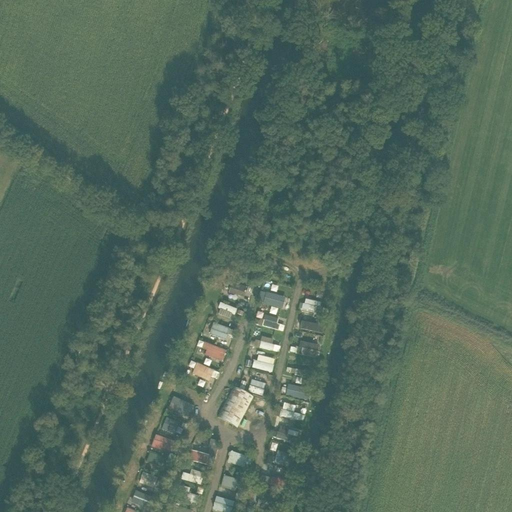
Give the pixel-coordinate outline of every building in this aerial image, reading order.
[(245,298),(247,292),(231,286),(229,292),(245,298)] [(282,308),(284,296),(265,293),(263,305),(282,308)] [(327,316),(328,310),(321,309),(323,303),(307,299),(305,304),(300,303),(298,309),(327,316)] [(233,320),(237,309),(220,302),(215,313),(233,320)] [(279,319),(258,314),(256,325),(284,331),(285,325),(278,324),(279,319)] [(203,332),(227,340),(228,335),(233,336),(235,330),(214,323),(212,328),(205,326),(203,332)] [(281,346),(273,344),(274,340),(263,336),(260,348),(279,353),(281,346)] [(301,340),(297,353),(317,359),(321,346),(301,340)] [(207,350),(205,356),(224,362),(228,350),(205,343),(203,349),(207,350)] [(190,362),(189,367),(194,368),(192,376),(209,380),(210,377),(217,379),(219,370),(190,362)] [(287,367),(286,373),(310,378),(311,372),(287,367)] [(257,373),(255,380),(266,382),(267,375),(257,373)] [(204,388),(207,383),(200,379),(197,385),(204,388)] [(251,380),(249,392),(264,395),(266,383),(251,380)] [(289,383),(286,395),(308,401),(311,389),(289,383)] [(253,397),(234,387),(218,417),(237,427),(253,397)] [(190,418),(195,405),(174,397),(169,410),(190,418)] [(306,414),(282,410),(281,417),(304,421),(306,414)] [(162,431),(181,437),(185,424),(166,418),(162,431)] [(296,444),(299,431),(280,427),(277,439),(296,444)] [(155,435),(152,447),(176,455),(180,443),(155,435)] [(212,466),(219,441),(211,439),(207,454),(195,451),(193,461),(212,466)] [(272,442),(271,449),(278,451),(280,444),(272,442)] [(229,451),(227,463),(249,468),(252,457),(229,451)] [(277,451),(275,465),(290,468),(292,454),(277,451)] [(280,476),(281,468),(264,466),(263,473),(280,476)] [(200,485),(204,473),(191,469),(189,474),(183,472),(180,479),(200,485)] [(139,483),(154,489),(158,478),(143,472),(139,483)] [(235,490),(238,478),(222,476),(220,487),(235,490)] [(135,491),(132,503),(154,509),(157,497),(135,491)] [(256,505),(271,510),(275,499),(260,493),(256,505)] [(213,509),(224,511),(232,511),(235,501),(216,496),(213,509)]
